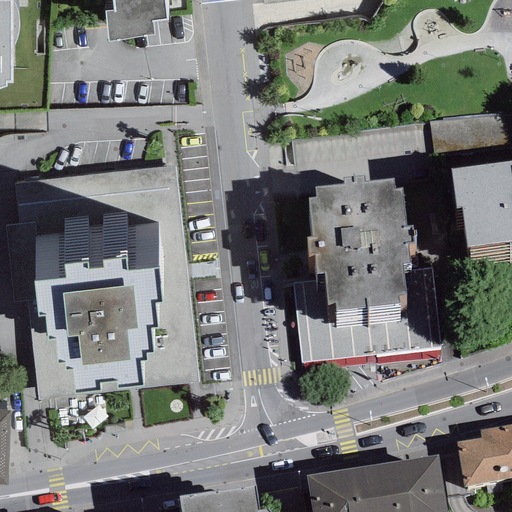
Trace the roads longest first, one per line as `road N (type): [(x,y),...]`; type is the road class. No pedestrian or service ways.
road 1 (residential): [(215,0),(271,449)]
road 2 (secondary): [(271,449),(0,498)]
road 3 (secondary): [(511,364),(341,415),(271,449)]
road 4 (secondary): [(271,449),(348,449),(511,403)]
